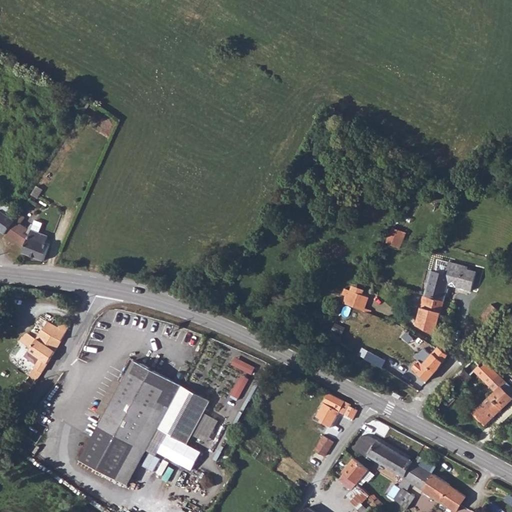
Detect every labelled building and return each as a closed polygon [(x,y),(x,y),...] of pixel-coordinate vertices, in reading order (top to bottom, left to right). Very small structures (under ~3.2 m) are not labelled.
[(5,203),(0,210),(7,214),(11,207),(5,203)] [(0,209),(0,232),(6,237),(20,213),(11,207),(7,214),(0,210),(0,209)] [(26,217),(20,213),(6,237),(15,242),(25,247),(23,253),(44,261),(45,257),(51,245),(46,243),(49,235),(41,231),(45,222),(37,219),(35,223),(31,233),(29,232),(31,228),(22,224),(26,217)] [(402,247),(408,231),(393,226),(387,242),(402,247)] [(432,269),(425,294),(445,299),(449,283),(472,289),(477,269),(469,267),(470,265),(451,260),(448,273),(432,269)] [(445,299),(425,294),(418,322),(436,332),(445,299)] [(352,295),(350,300),(370,306),(372,302),(352,295)] [(350,300),(347,308),(367,315),(370,306),(350,300)] [(480,316),(487,321),(498,308),(492,303),(480,316)] [(31,374),(38,378),(54,352),(69,327),(61,321),(58,327),(48,322),(37,340),(27,334),(23,338),(22,338),(19,342),(31,349),(30,351),(41,358),(31,374)] [(413,370),(428,381),(448,356),(447,355),(440,349),(430,361),(428,359),(425,364),(419,361),(413,370)] [(370,353),(366,361),(383,370),(387,363),(370,353)] [(254,373),(258,364),(236,356),(232,365),(254,373)] [(477,358),(454,380),(462,389),(465,386),(469,389),(475,384),(471,380),(476,374),(497,394),(475,415),(486,425),(511,400),(511,385),(489,363),(485,366),(477,358)] [(137,360),(85,460),(120,478),(137,445),(148,451),(149,448),(160,426),(171,432),(190,442),(212,399),(137,360)] [(241,398),(249,376),(241,373),(233,395),(241,398)] [(27,378),(19,390),(25,395),(34,383),(27,378)] [(329,394),(324,403),(355,420),(359,412),(351,407),(352,406),(330,393),(329,394)] [(450,394),(443,400),(450,407),(457,401),(450,394)] [(160,426),(149,448),(159,454),(171,432),(160,426)] [(315,453),(325,459),(335,441),(324,435),(315,453)] [(368,455),(404,477),(414,461),(372,436),(362,436),(354,449),(367,457),(368,455)] [(120,478),(131,483),(148,451),(137,445),(120,478)] [(345,472),(341,478),(351,486),(355,481),(371,492),(367,497),(370,500),(368,503),(378,510),(384,503),(373,494),(376,489),(368,482),(375,475),(354,458),(344,471),(345,472)] [(414,461),(404,477),(456,511),(466,497),(414,461)] [(355,481),(351,486),(358,491),(352,499),(360,505),(355,511),(373,511),(363,500),(367,497),(371,492),(355,481)]
